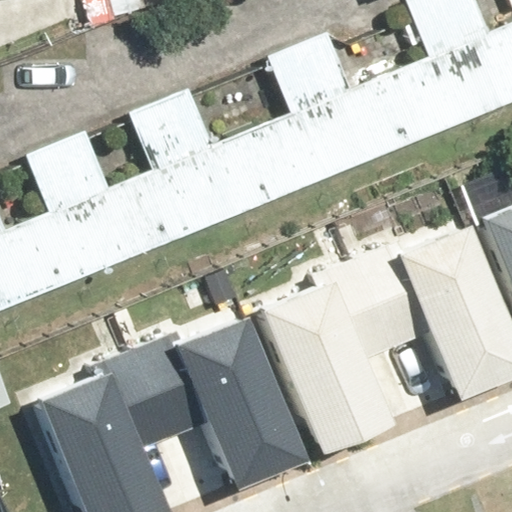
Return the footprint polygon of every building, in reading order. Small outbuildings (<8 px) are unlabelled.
[(32,213),(0,225),(0,303),(511,98),(511,12),(476,27),(464,0),(389,0),(411,55),(339,84),(316,26),(249,53),(272,111),(202,139),(179,81),(111,109),(135,168),(98,182),(74,123),(7,150),(32,213)] [(137,0),(67,0),(70,26),(140,19),(137,0)] [(511,182),(470,199),(511,304),(511,182)] [(440,378),(510,351),(454,209),(390,234),(386,223),(298,258),(303,270),(252,290),(307,427),(371,401),(348,343),(415,317),(440,378)] [(225,463),(296,436),(239,293),(175,319),(171,308),(83,343),(88,355),(37,375),(92,511),(156,486),(133,428),(201,402),(225,463)]
